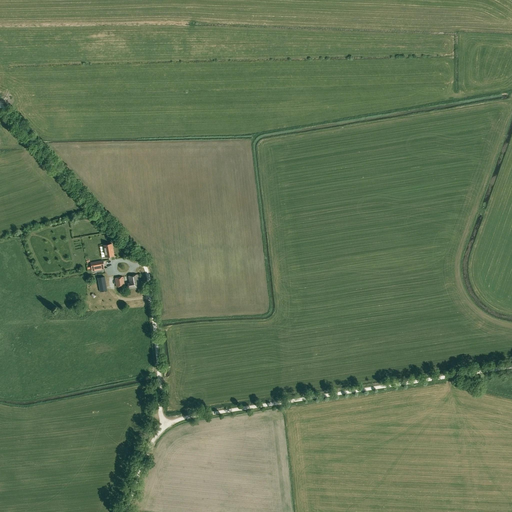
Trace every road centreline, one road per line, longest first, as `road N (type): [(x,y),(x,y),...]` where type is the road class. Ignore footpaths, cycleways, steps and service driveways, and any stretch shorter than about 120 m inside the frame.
road 1 (unclassified): [(165,424),(145,266),(0,104)]
road 2 (unclassified): [(165,424),(511,366)]
